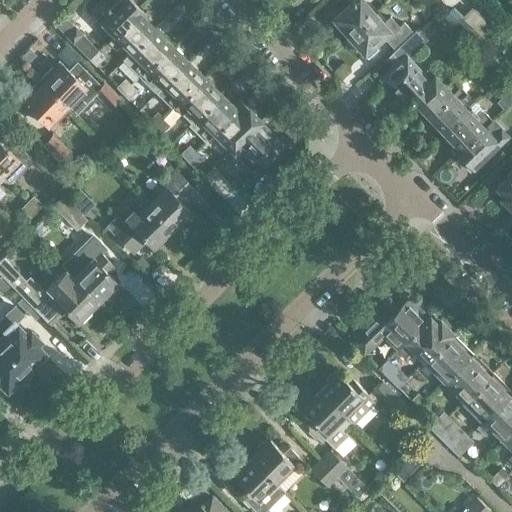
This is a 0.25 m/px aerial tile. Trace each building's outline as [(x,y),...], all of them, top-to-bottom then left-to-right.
[(100,0),(101,1),(92,11),(101,20),(100,21),(113,35),(140,8),(131,0),(100,0)] [(374,13),(366,3),(369,0),(348,0),(350,2),(341,11),(334,4),(323,13),(346,38),(374,13)] [(480,1),(472,8),(492,27),(499,20),(480,1)] [(464,16),(452,6),(443,17),(472,45),(482,36),(463,18),(464,16)] [(140,8),(113,35),(107,41),(115,48),(121,42),(130,51),(153,28),(141,16),(145,13),(140,8)] [(492,28),(492,27),(472,8),(464,16),(463,18),(482,36),(483,37),(492,28)] [(374,13),(346,38),(356,50),(359,47),(367,56),(377,47),(375,44),(383,37),(385,40),(386,40),(395,50),(397,47),(413,32),(404,22),(399,26),(390,15),(383,22),(374,13)] [(410,61),(446,27),(433,14),(416,30),(415,30),(413,32),(397,47),(406,57),(382,79),(405,102),(409,98),(433,75),(427,68),(422,73),(410,61)] [(89,59),(98,50),(83,34),(83,33),(75,25),(65,35),(89,59)] [(153,28),(130,51),(140,60),(133,67),(141,74),(170,44),(153,28)] [(457,40),(447,50),(453,57),(463,47),(457,40)] [(164,84),(186,61),(170,44),(141,74),(131,84),(122,93),(128,100),(137,90),(154,74),(164,84)] [(98,50),(89,59),(96,66),(105,57),(98,50)] [(474,58),(464,68),(470,74),(480,65),(474,58)] [(203,78),(186,61),(164,84),(173,93),(166,100),(174,107),(203,78)] [(84,87),(60,63),(54,70),(51,67),(39,79),(69,109),(81,96),(78,93),(84,87)] [(480,65),(470,74),(477,81),(487,71),(480,65)] [(458,85),(452,78),(444,86),(433,75),(409,98),(426,115),(458,85)] [(122,93),(131,84),(125,78),(116,87),(122,93)] [(187,108),(196,116),(197,117),(220,94),(203,78),(174,107),(163,117),(164,117),(154,127),(160,133),(180,114),(181,115),(183,112),(187,108)] [(57,120),(67,110),(69,109),(39,79),(26,92),(29,95),(23,100),(53,130),(60,123),(57,120)] [(120,97),(105,81),(93,92),(109,109),(120,97)] [(466,93),(464,91),(458,85),(426,115),(442,132),(466,109),(458,101),(466,93)] [(501,107),(511,97),(507,92),(496,102),(501,107)] [(220,94),(197,117),(189,126),(205,142),(214,134),(244,104),(240,99),(232,107),(220,94)] [(511,97),(501,107),(509,115),(511,112),(511,97)] [(491,119),(474,102),(467,110),(466,109),(442,132),(455,146),(452,148),(455,151),(482,126),(483,127),(491,119)] [(244,104),(214,134),(231,150),(259,122),(258,121),(260,120),(244,104)] [(164,117),(163,117),(157,111),(148,120),(154,127),(164,117)] [(271,157),(282,145),(259,122),(231,150),(247,167),(264,150),(271,157)] [(492,137),(483,127),(482,126),(455,151),(473,169),(507,136),(500,129),(492,137)] [(8,182),(31,160),(0,128),(0,174),(3,177),(8,182)] [(53,132),(42,144),(58,160),(69,149),(53,132)] [(186,160),(196,151),(189,144),(180,153),(186,160)] [(196,151),(186,160),(193,166),(202,158),(196,151)] [(175,170),(170,164),(162,171),(168,177),(154,191),(159,195),(149,205),(174,230),(184,220),(181,218),(190,210),(182,202),(195,189),(176,169),(175,170)] [(224,195),(239,211),(247,202),(212,167),(202,177),(222,198),(224,195)] [(511,171),(496,187),(503,194),(500,197),(511,209),(511,171)] [(27,201),(37,211),(43,204),(33,194),(27,201)] [(87,219),(63,195),(52,206),(77,230),(87,219)] [(30,218),(37,211),(27,201),(20,208),(30,218)] [(174,230),(149,205),(139,215),(134,210),(123,221),(116,215),(105,225),(132,252),(145,238),(153,246),(161,238),(163,240),(174,230)] [(13,235),(20,228),(10,218),(3,225),(13,235)] [(43,291),(39,286),(28,275),(24,279),(2,256),(0,258),(0,273),(22,296),(31,306),(47,321),(63,306),(77,320),(79,319),(80,320),(90,311),(88,309),(97,301),(70,274),(66,270),(47,288),(43,291)] [(79,265),(70,274),(97,301),(105,293),(107,295),(116,285),(115,283),(116,282),(110,276),(114,271),(104,261),(99,265),(91,257),(81,268),(79,265)] [(31,306),(22,296),(17,302),(26,311),(31,306)] [(403,340),(425,318),(424,317),(424,311),(413,300),(407,300),(406,298),(397,307),(389,298),(377,310),(379,312),(371,320),(367,320),(360,327),(360,331),(351,340),(364,353),(383,333),(397,347),(403,340)] [(26,334),(14,322),(5,313),(0,318),(0,346),(25,372),(25,371),(31,371),(37,366),(36,360),(44,352),(36,344),(40,340),(30,330),(26,334)] [(425,318),(403,340),(397,347),(398,348),(405,341),(423,360),(453,331),(440,319),(436,322),(429,315),(425,318)] [(453,331),(423,360),(443,380),(473,351),(453,331)] [(20,382),(25,377),(25,372),(0,346),(0,381),(7,389),(14,382),(20,382)] [(473,351),(443,380),(463,400),(493,372),(473,351)] [(378,367),(385,374),(392,367),(385,360),(378,367)] [(337,373),(334,370),(324,379),(328,382),(320,390),(353,424),(379,399),(396,416),(398,414),(411,423),(420,432),(427,425),(418,416),(399,398),(382,380),(371,391),(368,394),(352,378),(348,381),(339,371),(337,373)] [(463,400),(483,420),(511,392),(511,390),(493,372),(463,400)] [(353,424),(320,390),(312,397),(309,394),(300,404),(303,406),(302,407),(315,421),(308,428),(321,440),(324,437),(335,448),(348,435),(343,430),(351,422),(353,424)] [(410,400),(418,408),(426,400),(418,392),(410,400)] [(503,440),(511,431),(511,392),(483,420),(476,427),(484,435),(492,428),(503,440)] [(438,436),(453,421),(443,411),(428,426),(438,436)] [(448,446),(463,431),(453,421),(438,436),(448,446)] [(463,431),(448,446),(458,456),(473,441),(463,431)] [(511,460),(511,431),(503,440),(511,448),(511,453),(509,457),(511,460)] [(289,446),(283,452),(270,438),(252,457),(277,483),(301,459),(289,446)] [(320,458),(337,477),(351,491),(357,497),(368,487),(330,448),(320,458)] [(422,461),(412,452),(393,471),(403,480),(422,461)] [(257,511),(262,511),(285,490),(277,483),(252,457),(233,475),(246,488),(240,494),(253,507),(257,511)] [(328,487),(337,477),(320,458),(310,468),(328,487)] [(510,473),(505,468),(503,465),(490,479),(497,486),(510,473)] [(488,511),(489,511),(472,495),(455,511),(488,511)] [(226,511),(211,496),(195,511),(226,511)]
